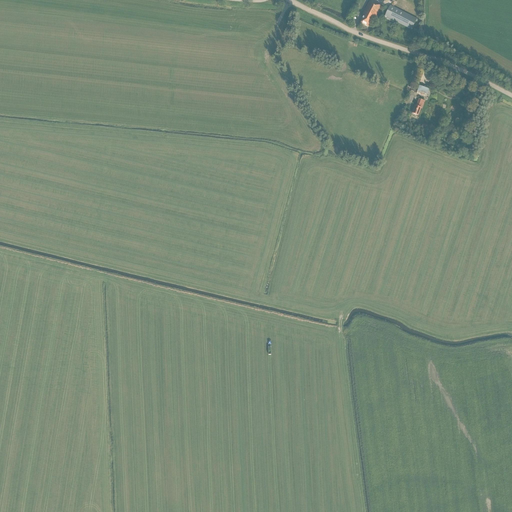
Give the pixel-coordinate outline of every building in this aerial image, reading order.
[(375,18),(381,7),(379,6),(380,6),(370,1),(363,14),(364,15),(360,23),(368,27),(373,17),(375,18)] [(411,30),(417,19),(390,5),(384,16),(411,30)] [(429,90),(419,86),(416,94),(426,97),(426,96),(428,97),(431,90),(429,90)] [(409,87),(407,87),(406,90),(411,92),(408,100),(410,101),(412,96),(414,97),(415,94),(414,93),(414,92),(411,91),(412,88),(409,87)] [(422,109),(425,101),(419,99),(416,106),(415,106),(412,114),(418,116),(421,109),(422,109)]
